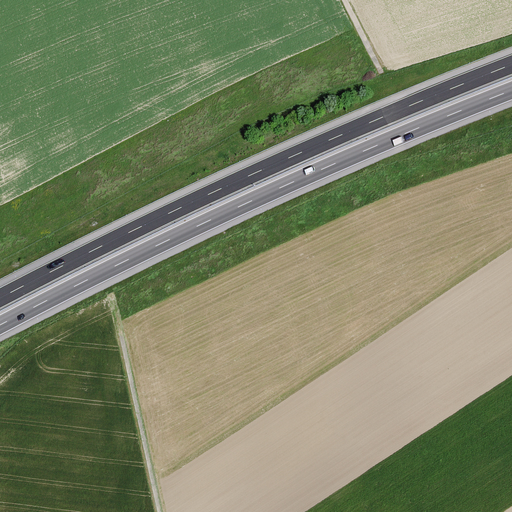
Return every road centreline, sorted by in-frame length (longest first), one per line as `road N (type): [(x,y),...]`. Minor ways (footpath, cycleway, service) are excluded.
road 1 (motorway): [(0,324),(235,207),(511,89)]
road 2 (motorway): [(511,64),(308,148),(0,297)]
road 3 (track): [(121,334),(160,511)]
